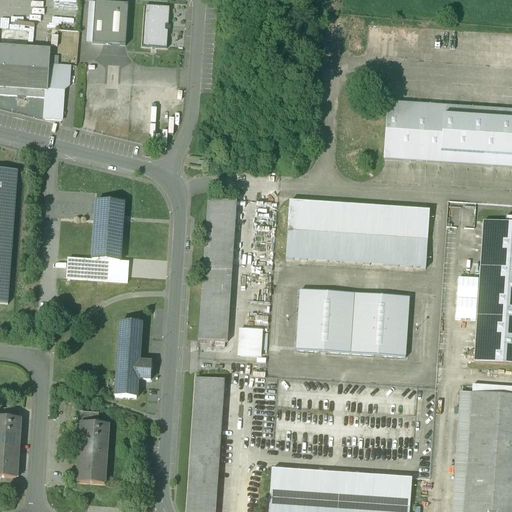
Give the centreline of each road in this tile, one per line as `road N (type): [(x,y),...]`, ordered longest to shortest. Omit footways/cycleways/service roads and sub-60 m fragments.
road 1 (residential): [(163,176),(178,200),(163,511)]
road 2 (residential): [(0,354),(32,357),(42,369),(34,511)]
road 3 (residential): [(163,176),(193,102),(200,0)]
road 4 (residential): [(0,133),(163,176)]
